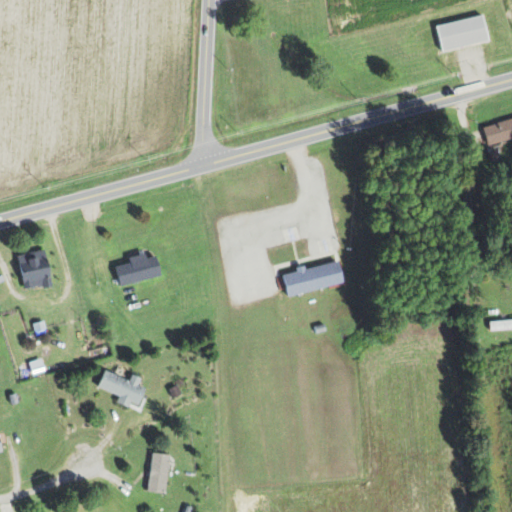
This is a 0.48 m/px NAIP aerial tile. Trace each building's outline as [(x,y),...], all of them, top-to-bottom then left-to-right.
[(436,25),(442,52),(489,41),(483,14),(436,25)] [(511,140),(511,118),(481,126),(486,146),(511,140)] [(20,254),(24,281),(43,279),(42,275),(49,274),(47,251),(20,254)] [(128,257),(129,263),(116,266),(120,285),(161,277),(157,255),(147,257),(146,254),(128,257)] [(344,283),(339,260),(306,268),(305,265),(295,268),(296,272),(283,275),(288,296),(344,283)] [(511,318),(489,319),(490,329),(511,327),(511,318)] [(129,378),(105,369),(98,386),(119,395),(116,401),(129,406),(132,401),(139,404),(146,387),(138,383),(141,376),(132,372),(129,378)] [(166,492),(169,453),(151,452),(148,490),(166,492)]
